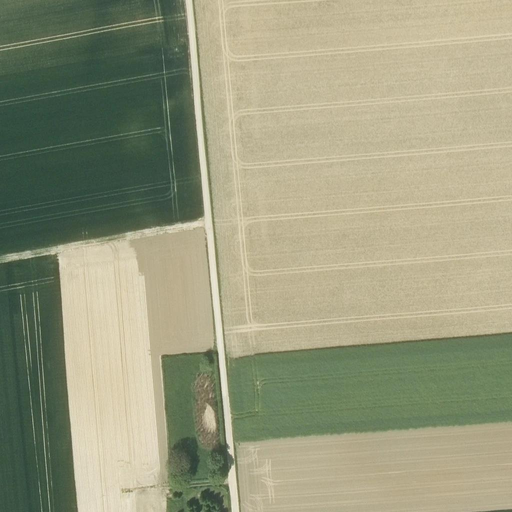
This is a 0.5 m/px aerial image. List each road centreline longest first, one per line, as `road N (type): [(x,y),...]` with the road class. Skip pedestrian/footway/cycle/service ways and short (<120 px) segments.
road 1 (track): [(234,511),(188,0)]
road 2 (track): [(208,223),(0,259)]
